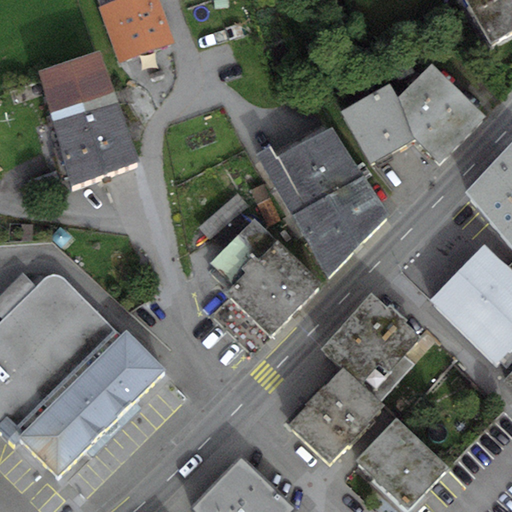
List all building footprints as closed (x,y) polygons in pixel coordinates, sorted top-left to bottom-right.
[(159,0),(112,0),(97,6),(118,61),(174,40),(159,0)] [(511,0),(466,0),(492,45),(511,33),(511,0)] [(36,75),(53,126),(118,105),(101,54),(36,75)] [(485,116),(431,63),(397,96),(414,138),(440,162),(485,116)] [(389,83),(340,109),(370,163),(414,138),(397,96),(389,83)] [(138,166),(118,105),(53,126),(74,188),(138,166)] [(255,153),(293,215),(361,173),(332,124),(278,157),(270,143),(255,153)] [(511,155),(468,197),(511,247),(511,155)] [(361,173),(293,215),(327,275),(386,213),(361,173)] [(235,282),(276,240),(254,219),(213,261),(235,282)] [(267,334),(319,282),(276,240),(235,282),(224,292),(267,334)] [(496,363),(511,346),(511,270),(483,243),(429,299),(496,363)] [(0,418),(4,415),(23,434),(120,337),(61,277),(53,274),(45,278),(0,321),(0,418)] [(420,336),(372,294),(323,348),(361,382),(379,362),(388,371),(420,336)] [(23,434),(18,438),(58,478),(164,373),(124,333),(120,337),(23,434)] [(342,366),(288,423),(328,461),(382,405),(342,366)] [(511,370),(503,380),(511,387),(511,370)] [(448,466),(395,417),(355,460),(408,509),(448,466)] [(189,508),(193,511),(290,511),(295,508),(241,455),(189,508)]
